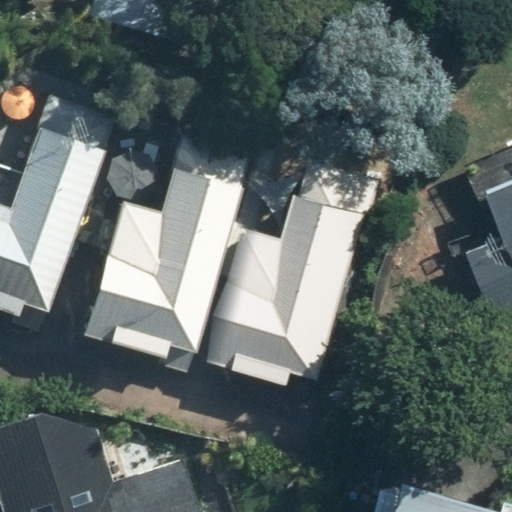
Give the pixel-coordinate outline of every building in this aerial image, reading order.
[(161,0),(90,0),(86,25),(154,39),(161,0)] [(0,193),(0,305),(2,301),(32,311),(103,113),(37,90),(0,193)] [(141,217),(106,206),(65,333),(141,358),(145,345),(171,353),(234,159),(167,138),(141,217)] [(286,246),(240,234),(204,363),(287,386),(290,375),(317,382),(374,176),(310,159),(286,246)] [(511,181),(482,195),(501,238),(465,254),(497,322),(511,315),(511,181)] [(184,511),(168,462),(99,485),(79,432),(26,413),(0,421),(0,511),(184,511)] [(511,511),(511,508),(403,477),(392,511),(511,511)]
